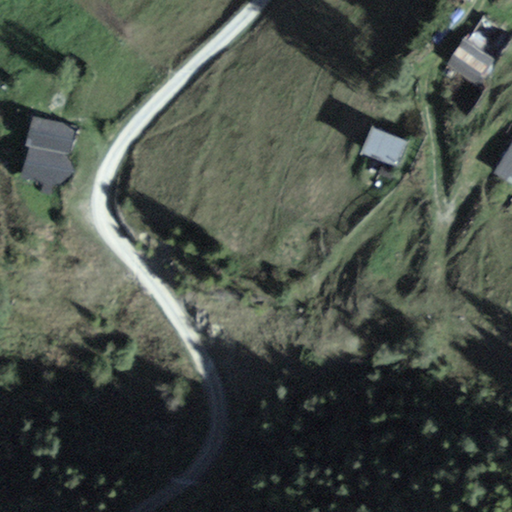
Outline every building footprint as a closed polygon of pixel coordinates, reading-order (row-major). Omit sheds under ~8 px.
[(497,50),(464,30),(446,60),(479,80),(497,50)] [(78,122),(31,111),(23,143),(70,154),(78,122)] [(409,138),(372,124),(361,153),(398,167),(409,138)] [(511,140),(495,170),(511,180),(511,140)] [(70,154),(23,143),(16,175),(62,186),(70,154)]
